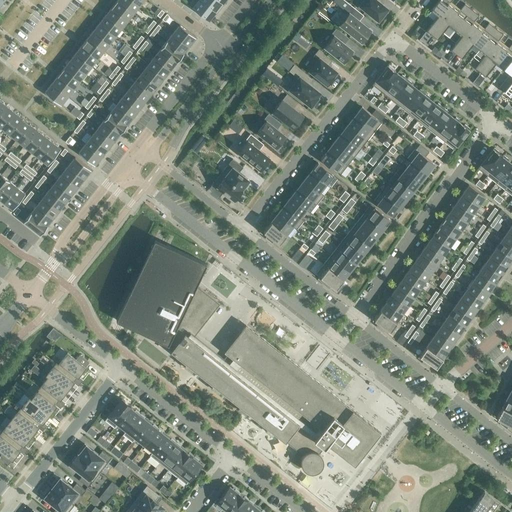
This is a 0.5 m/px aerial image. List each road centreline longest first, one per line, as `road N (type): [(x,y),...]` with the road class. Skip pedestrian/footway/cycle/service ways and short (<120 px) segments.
road 1 (residential): [(128,179),(336,341)]
road 2 (residential): [(394,39),(243,230)]
road 3 (residential): [(354,318),(497,121)]
road 4 (residential): [(336,341),(511,479)]
road 5 (residential): [(121,367),(6,511)]
road 6 (residential): [(121,367),(234,457)]
road 7 (residential): [(354,318),(243,230)]
road 8 (residential): [(497,121),(394,39)]
road 9 (residential): [(217,45),(138,148)]
road 10 (residential): [(148,156),(228,54)]
road 11 (residential): [(243,230),(148,156)]
